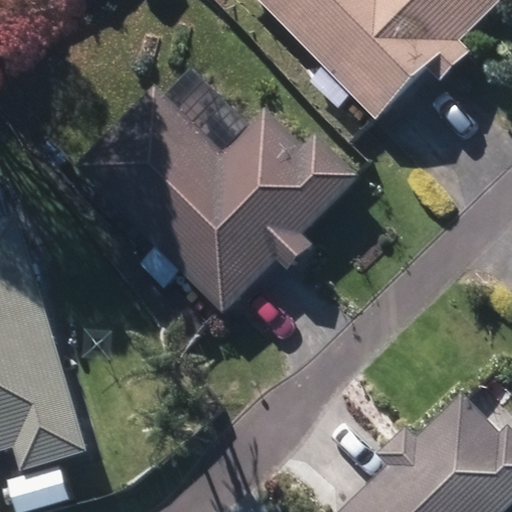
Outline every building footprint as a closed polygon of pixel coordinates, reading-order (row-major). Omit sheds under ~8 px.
[(511,0),(252,0),(379,129),(430,80),(444,94),(475,63),(463,51),(511,2),(511,0)] [(249,303),(306,359),(333,332),(278,277),(283,273),(291,281),(316,254),(306,242),(361,186),(318,143),(306,156),(269,119),(259,129),(202,72),(169,104),(161,96),(82,176),(229,322),(249,303)] [(0,462),(16,458),(22,482),(90,461),(17,223),(0,227),(0,462)] [(142,269),(156,283),(168,271),(154,257),(142,269)] [(352,511),(511,511),(511,436),(510,435),(502,444),(463,403),(419,447),(408,436),(379,464),(391,475),(352,511)]
